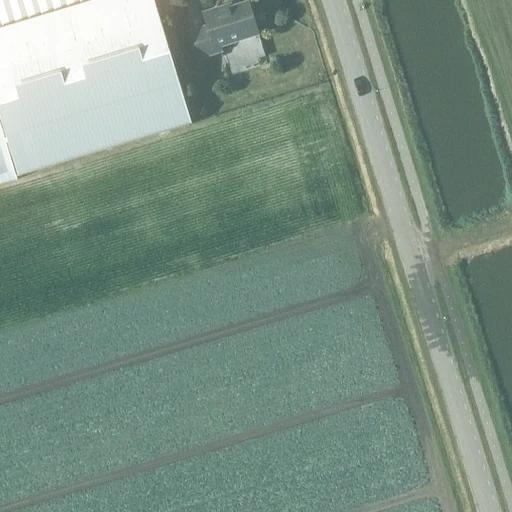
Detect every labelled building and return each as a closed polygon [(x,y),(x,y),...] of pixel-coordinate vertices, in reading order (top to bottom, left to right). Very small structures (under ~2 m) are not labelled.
[(88,0),(0,26),(0,123),(17,177),(190,126),(158,19),(152,0),(88,0)] [(0,0),(0,26),(88,0),(0,0)] [(170,0),(152,0),(158,19),(175,14),(170,0)] [(219,46),(258,34),(248,3),(224,11),(223,8),(203,14),(207,27),(191,32),(199,57),(221,50),(219,46)] [(0,182),(15,178),(0,126),(0,182)]
